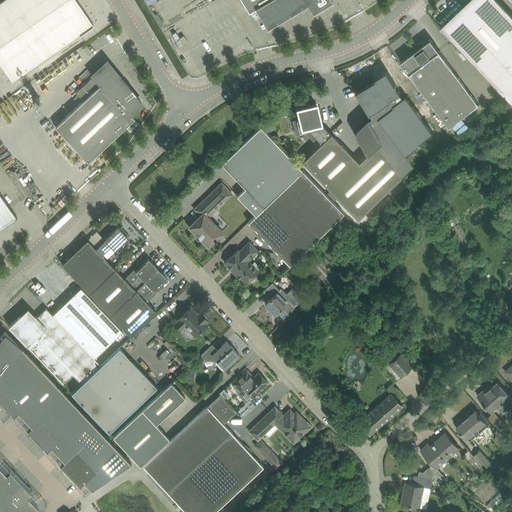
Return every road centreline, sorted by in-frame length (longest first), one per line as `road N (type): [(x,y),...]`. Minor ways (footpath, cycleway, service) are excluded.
road 1 (residential): [(368,455),(106,185)]
road 2 (tertiary): [(186,111),(263,66),(359,39),(410,0)]
road 3 (residential): [(368,455),(511,329)]
road 4 (tertiary): [(0,286),(106,185)]
road 5 (unknown): [(35,102),(13,124),(19,144),(46,172),(65,163),(61,142)]
road 6 (unknown): [(94,0),(90,26),(0,82)]
road 7 (tertiary): [(186,111),(118,0)]
road 8 (unknown): [(133,23),(35,102)]
